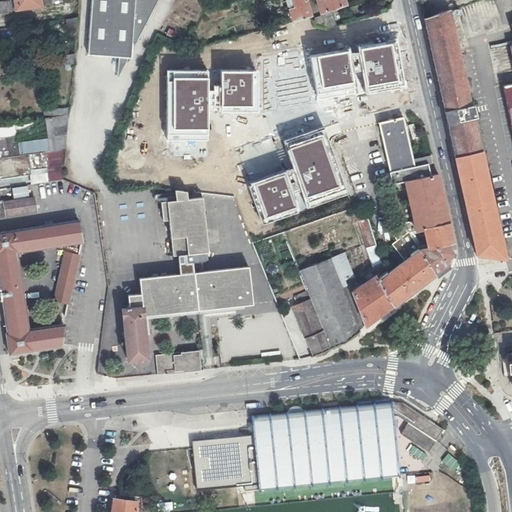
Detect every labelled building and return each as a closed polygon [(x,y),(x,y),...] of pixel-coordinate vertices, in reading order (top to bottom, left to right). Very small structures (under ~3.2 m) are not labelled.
[(7,1),(8,12),(52,4),(51,0),(15,0),(14,0),(7,1)] [(121,66),(128,67),(131,62),(133,62),(133,57),(160,0),(93,0),(89,59),(121,61),(121,66)] [(285,0),(289,11),(295,9),(292,0),(285,0)] [(292,0),(295,9),(289,11),(292,23),(311,18),(306,0),(292,0)] [(316,0),(321,13),(330,10),(346,5),(344,0),(316,0)] [(511,0),(477,0),(478,0),(423,19),(476,254),(505,259),(456,42),(502,26),(511,22),(511,0)] [(8,12),(7,1),(0,2),(0,14),(9,13),(8,12)] [(335,26),(331,14),(322,17),(325,29),(335,26)] [(77,19),(64,21),(64,33),(76,34),(77,19)] [(511,22),(502,26),(508,46),(511,44),(511,22)] [(265,67),(283,118),(379,84),(361,33),(265,67)] [(511,44),(508,46),(511,61),(511,83),(501,86),(511,139),(511,44)] [(0,55),(0,75),(17,74),(14,54),(0,55)] [(73,65),(74,56),(58,58),(60,68),(73,65)] [(119,85),(128,67),(121,66),(119,85)] [(324,106),(328,118),(340,114),(336,102),(324,106)] [(44,120),(53,119),(69,117),(70,109),(51,110),(43,111),(44,120)] [(69,117),(53,119),(44,120),(49,153),(66,150),(69,117)] [(427,163),(432,162),(431,155),(412,159),(403,117),(377,123),(391,184),(403,182),(430,176),(427,163)] [(0,159),(19,157),(17,137),(0,138),(0,159)] [(339,155),(336,148),(326,151),(328,159),(339,155)] [(47,169),(48,177),(64,175),(66,152),(46,154),(45,153),(29,156),(30,171),(47,169)] [(267,239),(348,210),(355,207),(359,206),(340,155),(339,155),(328,159),(290,172),(272,178),(248,187),(267,239)] [(0,180),(31,176),(30,171),(29,156),(19,157),(0,159),(0,180)] [(290,172),(286,160),(268,167),(272,178),(290,172)] [(430,176),(403,182),(413,220),(401,223),(407,232),(423,228),(448,223),(438,174),(430,176)] [(63,182),(64,175),(48,177),(49,184),(63,182)] [(13,198),(28,197),(28,187),(12,188),(13,198)] [(185,256),(207,255),(207,253),(208,253),(201,196),(169,193),(170,201),(163,202),(165,221),(170,220),(173,256),(185,254),(185,256)] [(3,203),(4,207),(5,217),(36,212),(34,199),(3,203)] [(352,222),(359,220),(355,207),(348,210),(352,222)] [(359,220),(361,226),(369,223),(367,217),(359,220)] [(397,240),(407,232),(401,223),(401,222),(390,231),(397,240)] [(60,347),(64,326),(28,331),(17,253),(81,243),(78,223),(0,234),(0,300),(1,300),(6,335),(5,335),(8,355),(60,347)] [(367,248),(376,246),(369,223),(361,226),(367,248)] [(448,223),(423,228),(426,248),(418,251),(434,274),(449,263),(450,258),(448,256),(451,252),(450,249),(448,248),(448,244),(452,243),(453,242),(450,232),(448,223)] [(418,251),(407,232),(397,240),(392,243),(404,260),(380,277),(379,275),(382,273),(380,262),(373,267),(371,269),(375,275),(384,296),(393,306),(434,274),(418,251)] [(367,248),(373,267),(380,262),(376,246),(367,248)] [(298,270),(310,299),(329,349),(344,343),(358,332),(341,287),(347,284),(344,279),(352,276),(342,252),(298,270)] [(68,306),(77,259),(63,256),(53,303),(68,306)] [(186,263),(187,273),(203,271),(201,261),(186,263)] [(235,305),(252,304),(247,266),(203,271),(187,273),(137,279),(138,282),(132,283),(133,291),(167,287),(170,312),(198,309),(235,305)] [(375,275),(371,269),(359,277),(363,283),(351,292),(364,328),(393,306),(384,296),(375,275)] [(142,315),(170,312),(167,287),(133,291),(133,293),(140,293),(140,296),(128,297),(129,310),(122,311),(128,361),(147,359),(142,315)] [(329,349),(310,299),(293,306),(312,356),(321,352),(329,349)] [(236,316),(235,305),(198,309),(202,350),(199,351),(200,358),(213,357),(208,319),(236,316)] [(181,354),(174,355),(175,371),(183,370),(183,372),(201,370),(200,358),(199,351),(181,352),(181,354)] [(156,355),(158,375),(163,374),(175,373),(175,371),(174,355),(174,354),(156,355)] [(241,435),(213,438),(213,447),(205,448),(205,443),(201,444),(205,474),(220,472),(220,480),(237,479),(239,487),(256,485),(256,488),(395,473),(390,413),(394,414),(399,417),(404,419),(408,422),(401,433),(429,452),(446,428),(411,406),(409,406),(399,403),(390,401),(388,400),(250,416),(251,430),(241,431),(241,435)] [(201,439),(201,444),(205,443),(205,448),(213,447),(213,438),(201,439)] [(421,462),(425,455),(413,446),(408,453),(421,462)] [(442,462),(454,472),(461,464),(448,454),(442,462)] [(134,511),(134,502),(111,500),(109,511),(134,511)]
